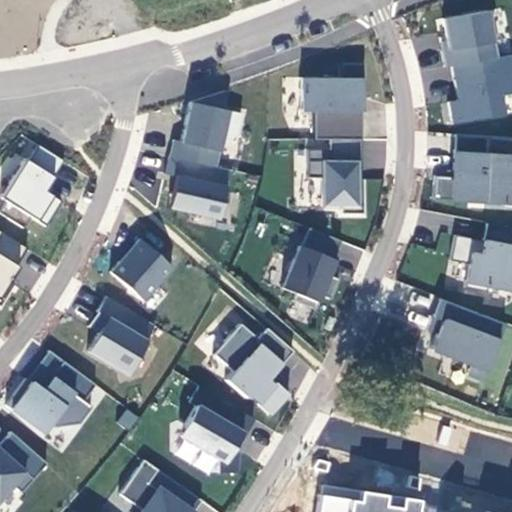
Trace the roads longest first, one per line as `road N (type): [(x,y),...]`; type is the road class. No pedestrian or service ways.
road 1 (residential): [(246,511),(338,365),(379,280),(405,186),(408,113),(387,0)]
road 2 (residential): [(0,363),(56,292),(109,189),(135,73)]
road 3 (residential): [(135,73),(348,0)]
road 4 (residential): [(0,84),(135,73)]
